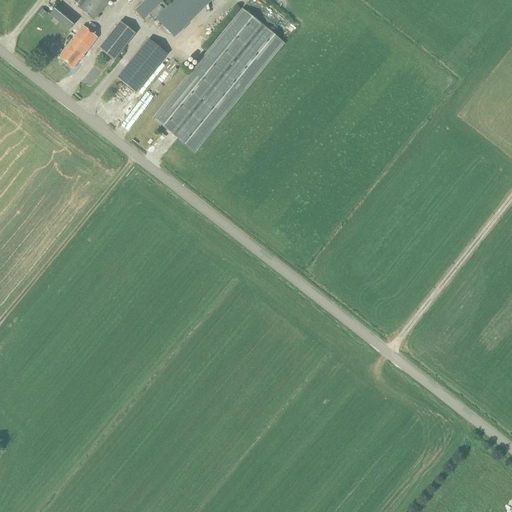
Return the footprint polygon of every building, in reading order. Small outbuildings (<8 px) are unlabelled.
[(72,0),(94,17),(108,0),(72,0)] [(145,0),(136,10),(145,18),(162,0),(145,0)] [(175,38),(212,0),(173,0),(155,18),(175,38)] [(68,29),(76,19),(58,5),(50,15),(68,29)] [(194,153),(284,43),(242,10),(153,119),(194,153)] [(113,60),(134,33),(119,22),(98,48),(113,60)] [(73,68),(97,38),(82,26),(58,57),(73,68)] [(467,47),(472,40),(467,36),(462,44),(467,47)] [(135,93),(167,54),(148,39),(116,78),(135,93)]
